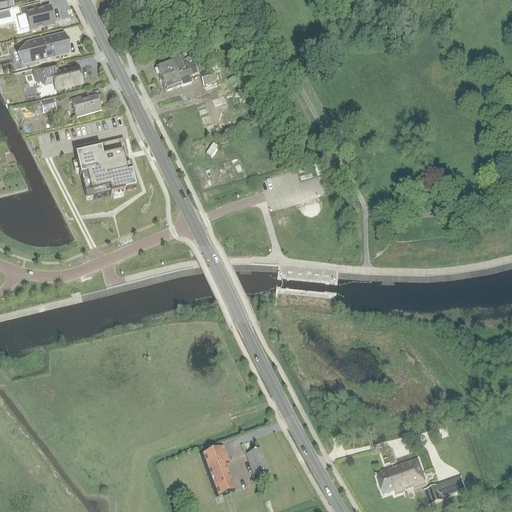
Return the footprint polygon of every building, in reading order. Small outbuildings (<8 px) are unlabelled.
[(11,0),(6,0),(0,1),(0,9),(13,7),(11,0)] [(30,31),(54,26),(50,9),(41,11),(40,5),(20,10),(21,16),(26,15),(30,31)] [(63,35),(52,38),(27,44),(28,48),(19,50),(21,60),(31,58),(32,64),(68,55),(63,35)] [(177,75),(177,74),(183,72),(182,71),(184,70),(178,55),(169,58),(171,63),(157,68),(161,81),(177,75)] [(184,64),(187,71),(201,66),(200,62),(195,64),(192,57),(185,59),(186,63),(184,64)] [(224,65),(199,75),(206,91),(218,87),(216,81),(228,76),(224,65)] [(182,87),(179,81),(198,74),(197,73),(203,71),(201,66),(187,71),(183,72),(177,74),(177,75),(161,81),(166,93),(182,87)] [(56,92),(82,85),(78,68),(57,73),(56,67),(40,70),(43,83),(53,80),(56,92)] [(71,100),(70,101),(71,101),(76,118),(75,118),(76,119),(76,118),(101,111),(102,111),(101,111),(97,97),(97,96),(83,100),(82,97),(71,101),(71,100)] [(41,103),(41,104),(33,106),(35,116),(44,114),(44,116),(56,113),(53,101),(41,103)] [(125,140),(74,152),(76,163),(73,164),(75,174),(79,173),(86,201),(92,200),(92,201),(112,196),(113,199),(124,197),(123,193),(125,193),(125,192),(136,190),(130,164),(125,165),(123,155),(128,154),(125,140)] [(200,456),(216,499),(235,492),(231,481),(228,482),(222,465),(229,463),(223,447),(200,456)] [(248,455),(256,477),(268,472),(260,450),(248,455)] [(386,470),(381,472),(382,475),(376,477),(383,497),(393,493),(395,496),(426,485),(418,460),(392,469),(386,470)] [(466,492),(461,478),(426,490),(432,508),(445,503),(443,500),(466,492)]
